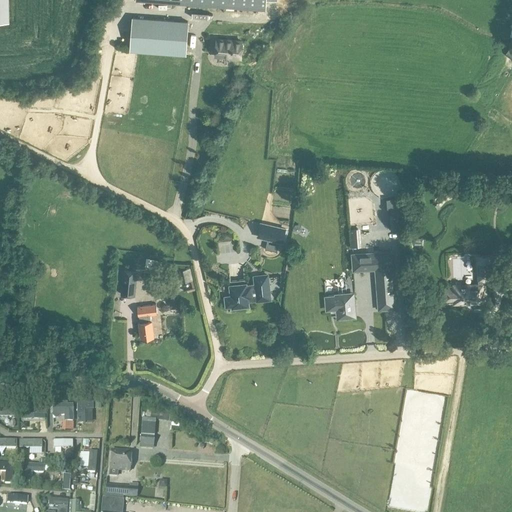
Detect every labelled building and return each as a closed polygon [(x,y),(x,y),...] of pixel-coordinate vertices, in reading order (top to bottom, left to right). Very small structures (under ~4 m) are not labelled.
[(0,0),(0,22),(9,22),(8,0),(0,0)] [(267,0),(135,0),(136,1),(266,10),(267,0)] [(133,18),(131,50),(186,54),(188,22),(133,18)] [(242,41),(217,39),(216,56),(241,58),(242,41)] [(243,71),(245,60),(235,58),(233,69),(243,71)] [(389,209),(391,231),(400,230),(399,208),(389,209)] [(260,222),(257,238),(268,240),(269,241),(283,244),(287,228),(260,222)] [(361,247),(360,228),(351,229),(352,247),(361,247)] [(352,255),(354,271),(377,269),(381,309),(395,309),(391,252),(352,255)] [(453,289),(445,289),(445,300),(453,300),(453,304),(458,304),(464,304),(464,301),(472,300),(472,304),(483,303),(483,281),(491,281),(491,256),(477,257),(478,285),(470,285),(458,285),(453,285),(453,289)] [(147,259),(144,269),(159,272),(160,269),(162,262),(147,259)] [(416,265),(417,274),(425,274),(425,265),(416,265)] [(123,270),(121,295),(136,296),(138,271),(123,270)] [(255,285),(246,286),(246,284),(230,286),(231,296),(228,297),(226,300),(226,304),(229,306),(232,306),(233,308),(248,306),(248,301),(256,300),(256,302),(271,300),(268,274),(254,276),(255,285)] [(338,309),(339,319),(356,317),(354,292),(335,294),(335,296),(325,296),(327,310),(338,309)] [(179,298),(169,299),(171,310),(180,308),(179,298)] [(140,317),(151,315),(157,315),(156,304),(137,306),(138,317),(140,317)] [(140,323),(139,323),(141,339),(154,337),(151,321),(151,315),(140,317),(140,323)] [(92,410),(92,401),(77,401),(77,423),(84,423),(84,410),(92,410)] [(72,404),(52,404),(52,414),(53,414),(53,416),(55,418),(58,418),(60,416),(60,414),(64,414),(64,420),(72,420),(72,404)] [(16,408),(0,409),(0,420),(5,420),(5,418),(16,417),(16,408)] [(153,437),(140,436),(139,444),(153,445),(153,437)] [(39,450),(39,446),(41,446),(41,440),(23,440),(23,446),(30,446),(30,450),(39,450)] [(109,471),(109,477),(117,478),(117,472),(127,472),(129,473),(131,452),(111,451),(109,471)] [(89,452),(88,472),(96,473),(97,452),(89,452)] [(12,484),(13,472),(13,464),(0,463),(0,472),(5,472),(5,484),(12,484)] [(19,465),(18,486),(26,486),(26,477),(31,477),(31,473),(31,468),(27,468),(27,465),(19,465)] [(130,487),(106,486),(105,495),(130,497),(130,487)] [(49,500),(49,507),(57,507),(57,511),(66,511),(67,501),(49,500)] [(78,501),(72,501),(70,511),(90,511),(80,511),(81,506),(78,506),(78,501)]
